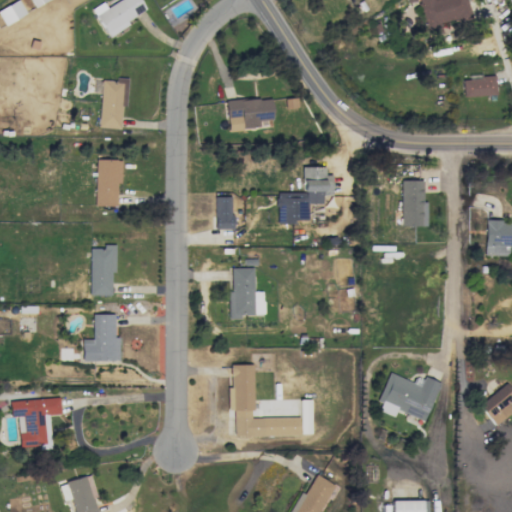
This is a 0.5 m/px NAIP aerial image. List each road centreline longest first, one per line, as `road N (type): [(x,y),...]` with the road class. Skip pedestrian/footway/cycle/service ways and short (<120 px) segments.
road 1 (residential): [(179,450),(180,99),(197,42),(244,0)]
road 2 (secondary): [(262,0),(317,87),(365,131)]
road 3 (secondary): [(511,143),(406,143),(365,131)]
